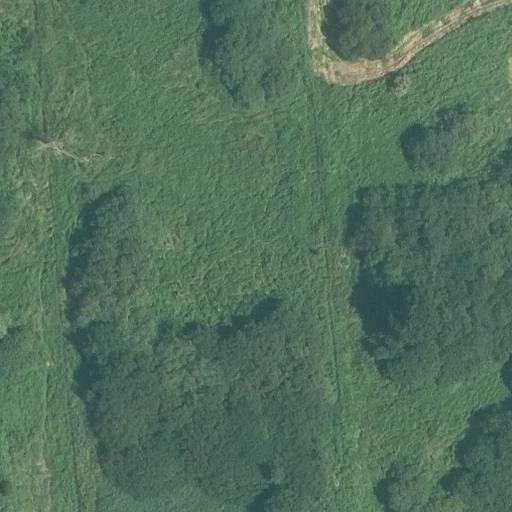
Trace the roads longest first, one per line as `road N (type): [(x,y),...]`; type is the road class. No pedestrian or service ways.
road 1 (track): [(322,0),(368,511)]
road 2 (track): [(56,0),(86,339)]
